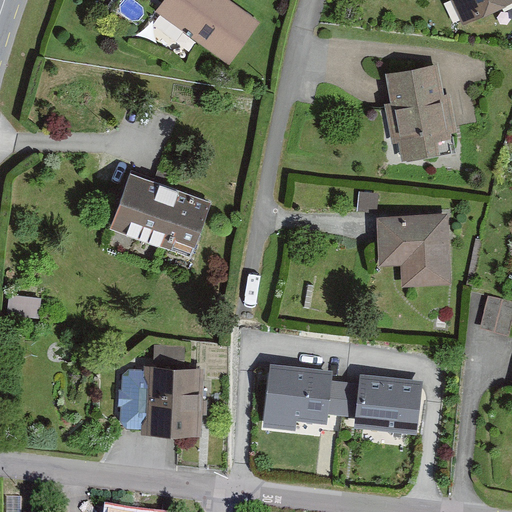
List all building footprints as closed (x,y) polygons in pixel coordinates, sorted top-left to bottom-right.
[(259,21),(230,0),(163,0),(156,10),(228,63),(259,21)] [(511,0),(448,0),(459,25),(511,3),(511,0)] [(454,151),(439,62),(386,71),(401,160),(454,151)] [(212,199),(130,169),(109,225),(190,256),(212,199)] [(449,212),(378,214),(380,270),(400,269),(401,286),(451,285),(449,212)] [(481,328),(509,335),(511,323),(511,301),(489,296),(481,328)] [(204,364),(146,361),(143,427),(200,430),(204,364)] [(333,369),(271,361),(263,425),(296,429),(297,418),(327,422),(328,410),(332,381),(333,369)] [(423,382),(360,374),(359,384),(355,414),(354,425),(416,433),(423,382)] [(346,383),(332,381),(328,410),(343,412),(346,383)] [(359,384),(346,383),(343,412),(355,414),(359,384)]
